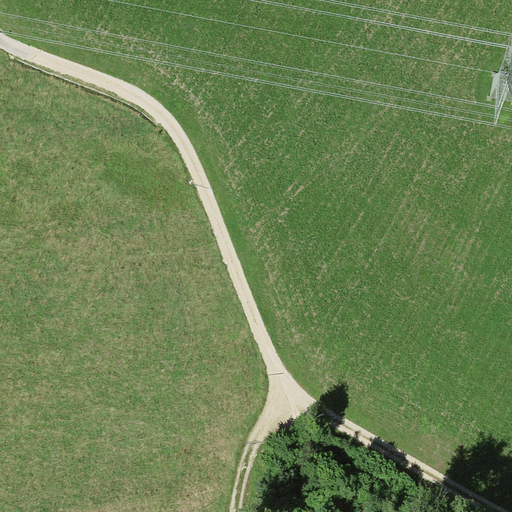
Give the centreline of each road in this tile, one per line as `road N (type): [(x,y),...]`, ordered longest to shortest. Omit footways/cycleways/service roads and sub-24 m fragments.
road 1 (track): [(284,403),(204,175),(171,117),(0,42)]
road 2 (track): [(494,511),(284,403)]
road 3 (track): [(284,403),(252,438),(242,511)]
